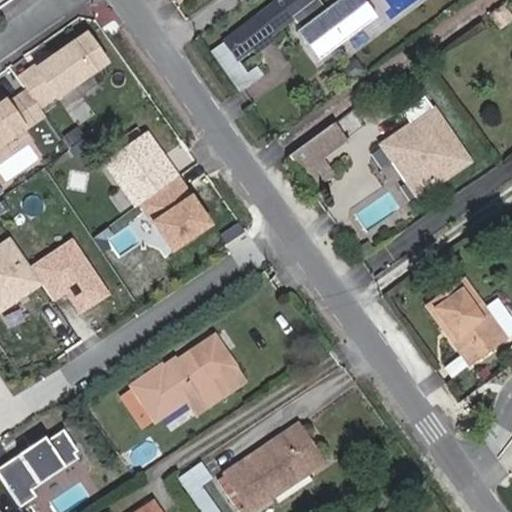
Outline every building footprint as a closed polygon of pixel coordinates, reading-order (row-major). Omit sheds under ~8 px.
[(253,48),(271,35),(295,18),(302,28),(298,31),(320,60),(378,17),(365,0),(340,0),(327,10),(319,0),(276,0),(278,2),(225,40),(239,58),(253,48)] [(492,20),(500,31),(511,22),(511,18),(505,11),(492,20)] [(276,41),(271,35),(253,48),(258,54),(276,41)] [(40,74),(24,85),(28,92),(39,107),(56,96),(57,97),(93,72),(73,44),(37,70),(40,74)] [(28,92),(8,106),(6,102),(0,106),(0,144),(44,114),(39,107),(28,92)] [(439,140),(443,130),(431,111),(381,147),(390,160),(386,163),(401,186),(405,185),(415,199),(466,164),(457,150),(448,147),(441,152),(435,143),(439,140)] [(346,141),(333,123),(288,156),(312,190),(336,173),(324,156),(346,141)] [(457,150),(443,130),(439,140),(435,143),(441,152),(448,147),(457,150)] [(0,238),(0,317),(38,290),(1,238),(0,238)] [(427,305),(470,366),(507,340),(464,279),(427,305)] [(83,337),(110,366),(124,353),(98,324),(83,337)] [(247,382),(217,338),(181,362),(167,371),(163,365),(132,386),(156,420),(187,399),(197,414),(247,382)] [(176,356),(163,365),(167,371),(181,362),(176,356)] [(49,423),(40,430),(50,443),(72,426),(51,400),(38,410),(49,423)] [(171,429),(195,416),(189,405),(164,418),(171,429)] [(328,461),(302,424),(226,476),(250,511),(253,511),(277,495),(272,489),(305,467),(310,473),(328,461)] [(222,511),(206,484),(215,478),(204,461),(180,476),(202,511),(222,511)] [(277,495),(281,502),(314,479),(310,473),(305,467),(272,489),(277,495)] [(250,511),(226,476),(218,482),(238,511),(250,511)]
